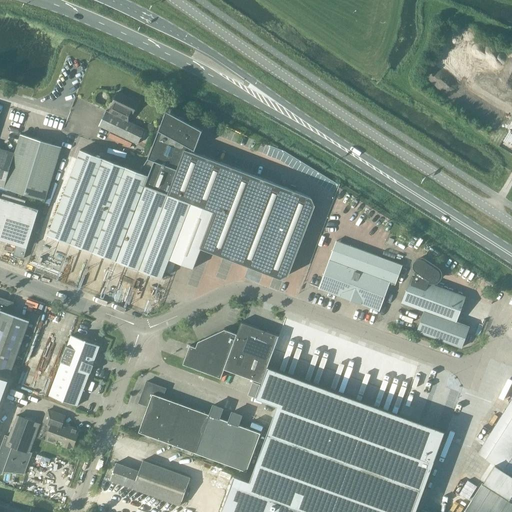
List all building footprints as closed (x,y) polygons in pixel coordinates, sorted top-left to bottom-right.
[(118,92),(112,106),(113,107),(110,113),(106,111),(99,126),(138,144),(145,130),(129,122),(138,102),(118,92)] [(146,185),(191,203),(214,211),(200,247),(192,267),(195,268),(202,249),(204,250),(281,279),(289,276),(315,207),(311,198),(192,153),(193,150),(194,151),(203,128),(166,110),(147,158),(139,171),(149,175),(146,185)] [(0,187),(4,188),(46,201),(62,147),(21,134),(15,153),(0,148),(0,187)] [(192,267),(200,247),(214,211),(191,203),(146,185),(149,175),(139,171),(80,149),(48,235),(163,278),(170,259),(192,267)] [(39,209),(0,197),(0,239),(17,245),(13,256),(24,259),(39,209)] [(403,265),(369,253),(336,241),(319,289),(380,311),(387,290),(393,292),(403,265)] [(412,277),(402,302),(425,311),(417,332),(462,348),(470,327),(457,322),(466,297),(429,283),(430,280),(431,281),(434,281),(436,281),(438,280),(439,278),(440,276),(440,274),(440,272),(439,270),(437,269),(424,260),(422,259),(420,259),(418,259),(416,260),(414,262),(413,264),(413,266),(413,268),(415,270),(416,271),(414,278),(412,277)] [(0,402),(30,320),(10,313),(14,304),(0,298),(0,402)] [(185,360),(183,364),(221,379),(224,370),(261,383),(279,336),(241,322),(237,334),(234,333),(225,330),(198,342),(196,348),(190,345),(185,360)] [(314,332),(324,334),(326,324),(316,322),(314,332)] [(321,347),(323,336),(313,334),(311,345),(321,347)] [(78,405),(95,360),(96,361),(96,359),(95,359),(100,346),(86,341),(86,339),(85,339),(84,340),(72,335),(50,395),(78,405)] [(415,511),(446,430),(268,365),(257,397),(277,405),(250,480),(235,475),(220,511),(415,511)] [(148,406),(139,432),(247,472),(261,433),(239,425),(242,415),(233,412),(229,421),(220,418),(223,408),(214,405),(211,414),(163,397),(166,388),(147,381),(139,403),(148,406)] [(256,397),(261,384),(253,381),(248,394),(256,397)] [(511,493),(511,399),(477,455),(494,466),(483,482),(484,483),(509,499),(510,497),(511,493)] [(72,449),(79,431),(62,424),(65,416),(49,410),(38,438),(47,441),(48,440),(56,443),(57,438),(66,441),(64,446),(72,449)] [(10,436),(7,445),(30,453),(30,451),(40,424),(17,416),(10,436)] [(485,437),(492,423),(486,420),(479,434),(485,437)] [(30,451),(30,453),(7,445),(10,436),(5,434),(0,447),(0,474),(1,474),(2,474),(3,474),(4,471),(23,473),(23,474),(24,474),(32,452),(30,451)] [(117,463),(110,480),(180,506),(190,478),(143,461),(139,472),(117,463)] [(224,496),(229,478),(217,474),(212,492),(224,496)] [(511,511),(511,500),(509,499),(484,483),(482,486),(481,485),(464,511),(511,511)]
